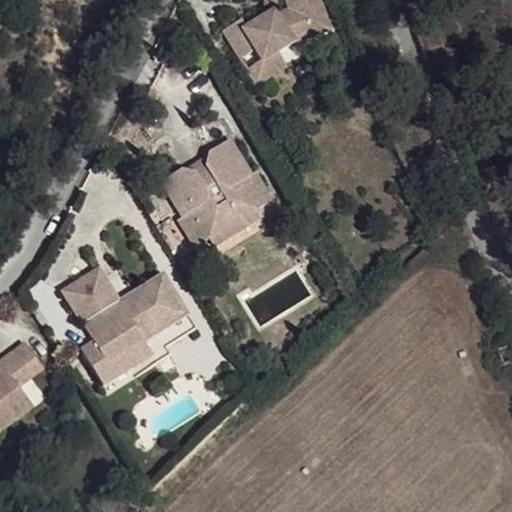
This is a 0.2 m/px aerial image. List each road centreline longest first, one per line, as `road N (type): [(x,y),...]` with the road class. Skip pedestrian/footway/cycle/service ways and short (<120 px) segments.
road 1 (residential): [(0,280),(59,207),(171,0)]
road 2 (tertiary): [(398,0),(511,282)]
